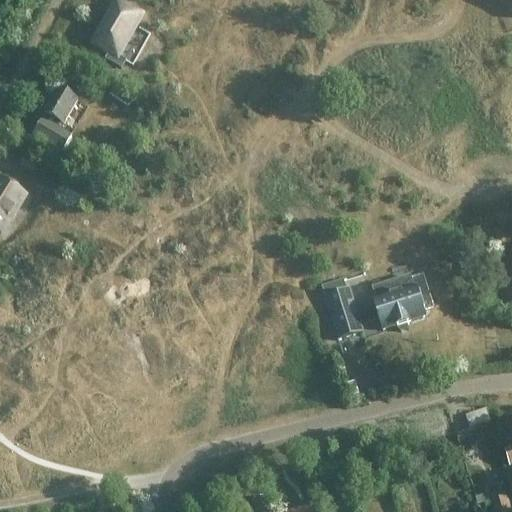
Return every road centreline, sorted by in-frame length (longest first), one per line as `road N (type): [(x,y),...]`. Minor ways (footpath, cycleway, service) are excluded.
road 1 (track): [(511,189),(439,189),(337,132),(318,111),(311,85),(355,47),(440,35),(460,0)]
road 2 (unclassified): [(162,511),(164,479),(195,457),(458,388),(511,383)]
